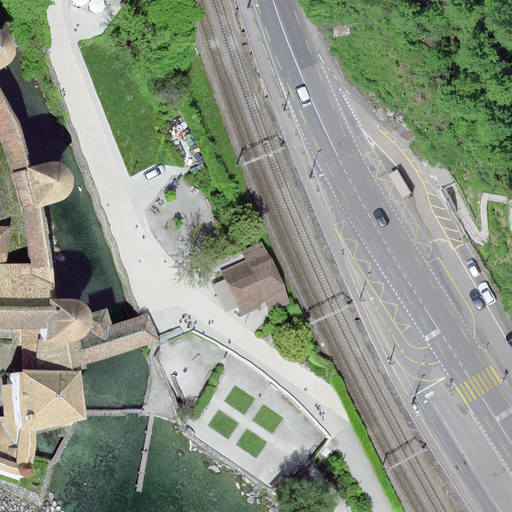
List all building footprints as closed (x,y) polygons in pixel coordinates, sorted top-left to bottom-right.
[(0,73),(6,70),(13,65),(15,57),(15,50),(12,43),(8,38),(1,35),(0,34),(0,73)] [(0,102),(0,133),(11,174),(21,215),(37,269),(37,306),(54,307),(55,298),(60,298),(60,289),(35,209),(25,168),(13,126),(0,102)] [(43,164),(25,168),(35,209),(56,204),(63,201),(68,196),(71,191),(72,184),(72,179),(70,172),(65,168),(59,164),(51,163),(43,164)] [(0,327),(54,328),(54,307),(37,306),(1,305),(1,201),(0,201),(0,327)] [(270,249),(223,269),(241,313),(289,294),(270,249)] [(70,298),(60,298),(55,298),(54,307),(54,328),(53,341),(58,341),(77,342),(82,340),(85,337),(89,333),(92,327),(93,320),(92,312),(88,307),(85,303),(79,300),(70,298)] [(77,342),(58,341),(59,354),(58,370),(80,370),(80,365),(77,350),(77,342)] [(86,422),(80,370),(58,370),(18,371),(22,428),(35,427),(77,423),(86,422)] [(0,418),(0,459),(14,465),(22,428),(0,418)] [(35,427),(22,428),(14,465),(0,459),(0,472),(13,478),(12,475),(12,473),(13,471),(14,469),(16,468),(18,467),(21,467),(23,468),(25,470),(28,458),(35,427)] [(13,478),(14,479),(16,481),(19,481),(21,481),(23,480),(25,478),(26,476),(26,474),(26,472),(25,470),(23,468),(21,467),(18,467),(16,468),(14,469),(13,471),(12,473),(12,475),(13,478)]
